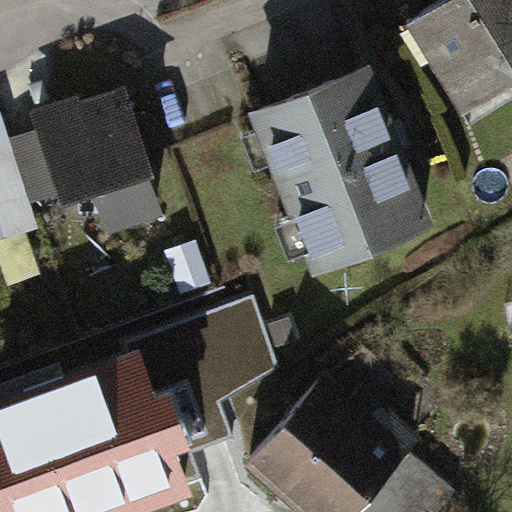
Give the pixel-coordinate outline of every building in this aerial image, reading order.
[(314,268),(423,231),(368,74),(259,111),(314,268)] [(117,223),(166,211),(137,98),(46,121),(64,189),(105,179),(117,223)] [(34,233),(0,138),(0,224),(7,243),(34,233)] [(70,194),(75,225),(109,220),(104,189),(70,194)] [(231,394),(222,347),(160,358),(168,405),(218,396),(231,394)] [(290,511),(356,511),(401,460),(310,383),(238,467),(290,511)] [(155,511),(236,498),(218,396),(168,405),(11,433),(25,511),(155,511)] [(422,452),(371,511),(437,511),(460,484),(422,452)]
